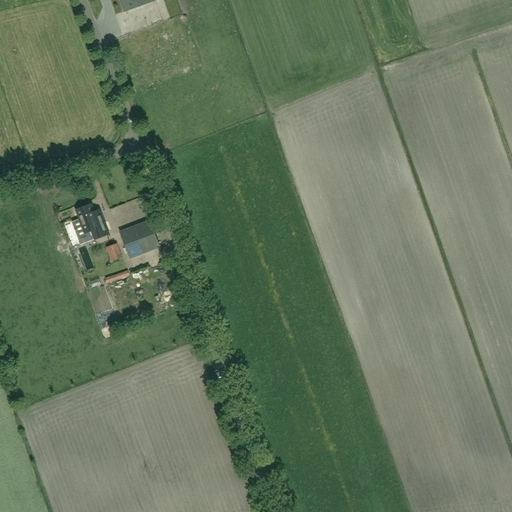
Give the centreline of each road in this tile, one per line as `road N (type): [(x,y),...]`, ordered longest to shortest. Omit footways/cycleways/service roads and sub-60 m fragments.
road 1 (unclassified): [(271,511),(139,148)]
road 2 (unclassified): [(139,148),(82,0)]
road 3 (unclassified): [(0,184),(139,148)]
